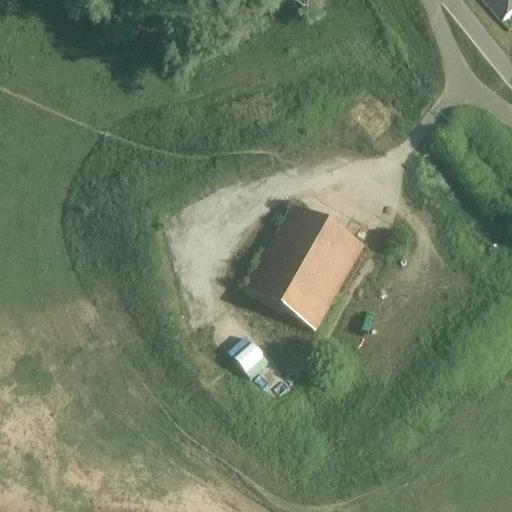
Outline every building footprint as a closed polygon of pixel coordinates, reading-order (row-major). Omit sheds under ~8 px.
[(511,14),(511,0),(479,0),(502,24),(511,14)] [(387,139),(407,120),(377,90),(357,109),(387,139)] [(242,181),(222,194),(229,204),(249,191),(242,181)] [(242,294),(289,321),(315,335),(363,250),(290,208),(242,294)] [(487,262),(511,247),(495,217),(470,232),(487,262)]
